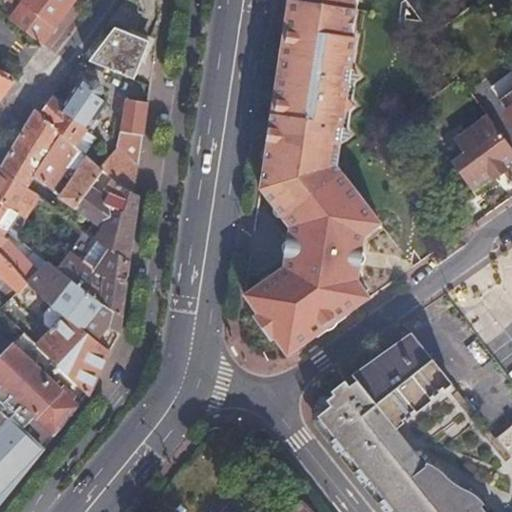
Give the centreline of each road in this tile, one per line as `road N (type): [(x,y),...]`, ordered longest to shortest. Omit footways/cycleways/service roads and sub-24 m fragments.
road 1 (residential): [(197,0),(144,360),(33,508)]
road 2 (secondary): [(242,0),(185,370)]
road 3 (residential): [(263,395),(511,220)]
road 4 (secondary): [(185,370),(164,414),(85,511)]
road 5 (residential): [(102,0),(27,86),(0,136)]
road 6 (residential): [(263,395),(356,511)]
